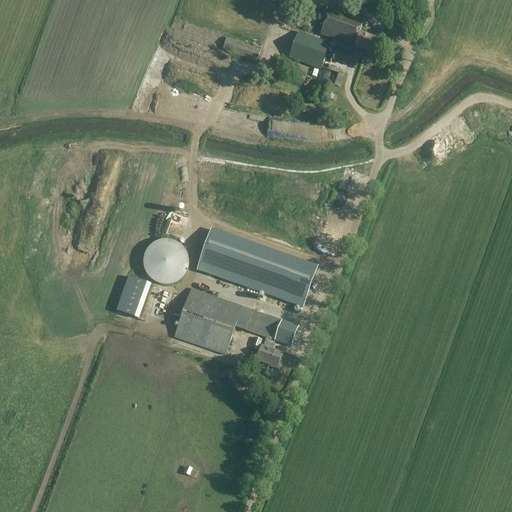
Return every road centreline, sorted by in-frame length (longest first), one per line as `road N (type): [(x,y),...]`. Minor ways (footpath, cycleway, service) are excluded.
road 1 (unclassified): [(246,511),(378,158)]
road 2 (track): [(511,106),(473,97),(405,151),(378,158)]
